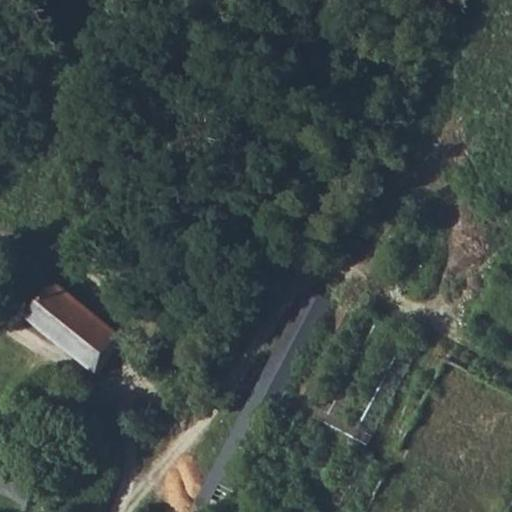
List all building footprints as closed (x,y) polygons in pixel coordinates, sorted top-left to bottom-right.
[(17,307),(103,375),(126,336),(43,271),(17,307)] [(198,500),(220,511),(221,511),(331,302),(309,289),(198,500)] [(292,392),(317,404),(360,317),(338,306),(292,392)] [(321,406),(343,417),(387,331),(365,319),(321,406)] [(238,498),(251,504),(294,419),(282,411),(238,498)] [(257,507),(265,511),(267,511),(312,427),(301,421),(257,507)] [(273,511),(289,511),(329,437),(317,430),(273,511)] [(295,511),(313,511),(348,447),(335,439),(295,511)] [(2,484),(33,500),(49,474),(17,457),(2,484)]
